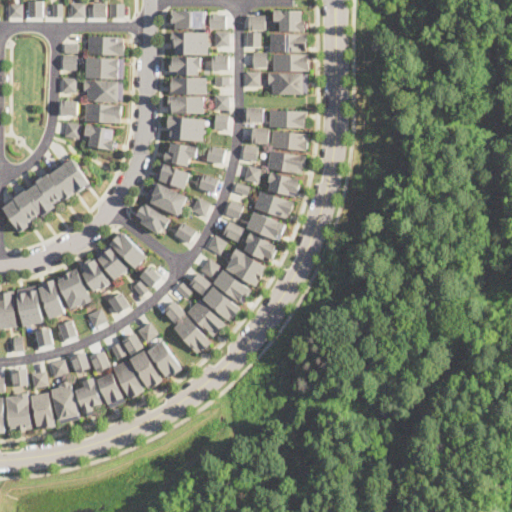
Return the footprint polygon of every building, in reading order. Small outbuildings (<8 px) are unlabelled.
[(28,0),(42,1),(42,17),(27,17),(28,0)] [(22,2),(22,17),(8,17),(8,2),(22,2)] [(84,2),(84,17),(70,17),(70,2),(84,2)] [(106,17),(92,17),(92,2),(106,2),(106,17)] [(52,16),(51,3),(61,3),(61,16),(52,16)] [(124,17),(109,17),(109,3),(124,3),(124,17)] [(207,10),(206,28),(176,27),(176,25),(172,25),(172,9),(207,10)] [(307,27),(306,28),(306,30),(281,30),(281,20),(275,20),(275,9),(303,9),(303,19),(306,19),(306,22),(308,22),(307,27)] [(227,28),(210,28),(210,14),(227,14),(227,28)] [(250,29),(250,14),(267,14),(267,29),(250,29)] [(211,42),(211,46),(209,46),(209,54),(175,53),(176,44),(172,43),(172,31),(209,32),(208,42),(211,42)] [(230,45),(216,45),(216,31),(230,31),(230,45)] [(247,46),(247,32),(262,32),(262,46),(247,46)] [(307,50),(272,51),(271,33),(308,32),(308,44),(307,44),(307,50)] [(125,44),(124,55),(87,53),(88,35),(123,37),(122,40),(124,40),(123,44),(125,44)] [(77,52),(63,51),(64,42),(78,43),(77,52)] [(254,67),(254,52),(268,51),(268,66),(254,67)] [(310,70),(274,70),(274,53),(310,53),(310,70)] [(75,69),(62,68),(63,54),(76,55),(75,69)] [(230,69),(213,69),(213,54),(230,54),(230,69)] [(123,78),(85,75),(86,55),(124,58),(123,78)] [(199,69),(199,74),(174,74),(174,70),(170,70),(170,61),(172,61),(172,56),(202,56),(202,69),(199,69)] [(247,85),(247,71),(262,71),(262,85),(247,85)] [(305,72),(305,73),(308,73),(308,92),(304,92),(273,93),(273,85),(272,85),(272,82),(269,83),(269,72),(305,72)] [(207,93),(170,92),(170,75),(207,76),(207,93)] [(231,76),(230,84),(216,84),(216,75),(231,76)] [(75,92),(60,91),(61,77),(76,77),(75,92)] [(122,101),(86,99),(87,92),(85,92),(85,90),(83,90),(84,79),(123,81),(122,101)] [(230,109),(215,109),(216,94),(230,94),(230,109)] [(204,112),(170,111),(170,95),(205,96),(204,112)] [(77,100),(76,115),(60,114),(61,99),(77,100)] [(122,105),(121,115),(120,115),(119,122),(84,120),(85,102),(122,105)] [(264,121),(247,121),(248,106),(264,107),(264,121)] [(308,110),(308,114),(307,114),(307,118),(306,118),(306,127),(270,126),(270,109),(308,110)] [(228,129),(214,127),(216,113),(229,115),(228,129)] [(207,129),(207,133),(204,133),(203,140),(167,136),(168,128),(166,127),(168,114),(205,119),(204,129),(207,129)] [(81,124),(78,138),(63,135),(66,121),(81,124)] [(116,147),(114,147),(113,150),(88,145),(90,135),(84,134),(86,123),(114,129),(112,138),(116,139),(115,141),(117,142),(116,147)] [(269,143),(252,141),(253,126),(270,128),(269,143)] [(307,150),(271,147),(273,129),(308,133),(307,150)] [(199,147),(197,157),(193,156),(192,158),(190,158),(188,165),(164,160),(166,150),(169,150),(171,140),(199,147)] [(257,160),(243,158),(245,143),(259,146),(257,160)] [(223,163),(207,159),(210,145),(227,149),(223,163)] [(307,155),(302,174),(267,167),(271,149),(307,155)] [(73,157),(91,182),(90,183),(92,185),(87,188),(85,185),(78,191),(76,189),(74,191),(75,193),(66,199),(64,196),(54,203),(58,209),(54,212),(52,209),(43,215),(41,212),(31,219),(34,223),(21,232),(3,207),(16,198),(15,197),(24,191),(27,189),(27,190),(37,183),(36,181),(43,176),(44,177),(49,173),(50,174),(73,157)] [(185,188),(155,178),(161,161),(190,172),(185,188)] [(259,182),(245,179),(249,164),(263,168),(259,182)] [(298,193),(296,192),(295,196),(269,189),(271,181),(268,180),(271,170),(299,178),(298,181),(301,182),(298,193)] [(215,192),(200,187),(204,173),(220,178),(215,192)] [(183,209),(179,215),(145,198),(154,179),(188,197),(182,209),(183,209)] [(251,185),(248,195),(234,190),(237,181),(251,185)] [(295,201),(292,211),(291,210),(290,214),(289,214),(287,218),(254,207),(260,189),(295,201)] [(205,216),(192,210),(199,196),(211,202),(205,216)] [(244,205),(239,218),(226,213),(231,200),(244,205)] [(147,202),(171,219),(165,229),(163,228),(160,233),(138,219),(140,216),(137,214),(143,205),(144,206),(147,202)] [(280,240),(248,227),(254,210),(287,224),(280,240)] [(245,228),(239,240),(224,233),(231,220),(245,228)] [(197,231),(189,243),(175,233),(182,221),(197,231)] [(275,255),(273,259),(271,257),(269,261),(245,249),(249,242),(247,240),(251,231),(277,245),(275,248),(277,249),(274,255),(275,255)] [(124,233),(147,256),(136,268),(110,243),(118,234),(121,237),(124,233)] [(221,254),(208,246),(216,234),(229,241),(221,254)] [(116,279),(98,258),(100,257),(98,254),(109,245),(128,268),(116,279)] [(256,286),(227,268),(233,258),(232,257),(238,247),(268,266),(256,286)] [(222,265),(214,277),(202,269),(210,257),(222,265)] [(96,258),(112,283),(102,289),(101,287),(96,291),(83,271),(86,270),(82,264),(89,260),(90,261),(96,258)] [(152,286),(140,275),(150,265),(162,276),(152,286)] [(82,305),(81,304),(72,308),(58,277),(77,268),(92,300),(82,305)] [(244,303),(241,300),(241,301),(214,282),(224,268),(253,289),(247,296),(248,297),(244,303)] [(213,282),(204,293),(191,283),(200,271),(213,282)] [(51,317),(39,287),(45,285),(44,282),(53,279),(66,312),(51,317)] [(142,296),(134,286),(141,279),(150,289),(142,296)] [(187,298),(177,288),(183,281),(193,291),(187,298)] [(33,323),(34,327),(29,328),(28,325),(24,326),(16,294),(18,293),(17,290),(37,285),(45,321),(33,323)] [(230,321),(203,298),(215,285),(242,308),(230,321)] [(0,328),(0,291),(6,291),(6,289),(14,288),(18,326),(0,328)] [(119,313),(110,299),(122,291),(131,306),(119,313)] [(214,336),(188,311),(200,298),(227,323),(214,336)] [(187,312),(176,322),(165,309),(176,300),(187,312)] [(95,326),(89,314),(102,308),(107,320),(95,326)] [(212,341),(205,348),(204,348),(201,350),(198,352),(174,327),(188,314),(212,341)] [(65,340),(59,324),(72,319),(79,335),(65,340)] [(148,342),(139,329),(149,322),(151,321),(160,333),(148,342)] [(40,346),(37,330),(51,327),(54,343),(40,346)] [(145,346),(132,354),(124,340),(136,332),(145,346)] [(16,351),(14,336),(23,335),(25,350),(16,351)] [(169,378),(149,350),(163,339),(184,368),(169,378)] [(127,353),(119,358),(112,346),(121,342),(127,353)] [(150,388),(131,358),(145,349),(164,379),(150,388)] [(112,365),(98,371),(91,356),(105,350),(112,365)] [(78,371),(72,356),(86,351),(91,366),(78,371)] [(56,376),(52,362),(65,359),(66,358),(70,372),(56,376)] [(130,398),(114,366),(129,358),(145,390),(130,398)] [(30,384),(15,386),(14,369),(28,367),(30,384)] [(36,387),(33,372),(35,372),(48,370),(51,384),(36,387)] [(111,408),(98,378),(113,371),(127,401),(111,408)] [(94,409),(95,412),(89,415),(87,412),(86,412),(77,389),(86,385),(84,380),(94,376),(104,402),(94,405),(96,409),(94,409)] [(81,418),(63,423),(62,419),(61,419),(53,388),(61,386),(60,384),(61,384),(61,382),(72,379),(81,418)] [(11,430),(8,396),(19,395),(19,393),(31,391),(34,428),(11,430)] [(51,391),(57,425),(46,427),(41,428),(41,425),(38,425),(33,394),(51,391)]
